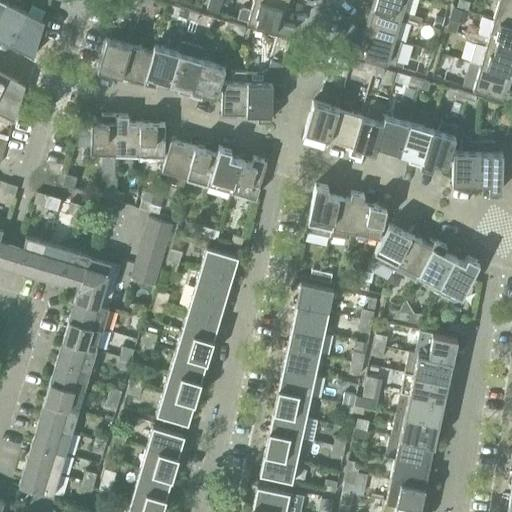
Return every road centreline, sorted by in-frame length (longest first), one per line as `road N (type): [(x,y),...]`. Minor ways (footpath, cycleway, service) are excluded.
road 1 (residential): [(204,511),(282,157)]
road 2 (residential): [(458,511),(494,266),(505,238)]
road 3 (residential): [(260,146),(185,110),(57,84)]
road 4 (residential): [(128,254),(140,213),(29,181)]
road 5 (residential): [(430,203),(389,181),(282,157)]
road 6 (residential): [(0,427),(31,313),(0,304)]
road 7 (residential): [(282,157),(316,40)]
